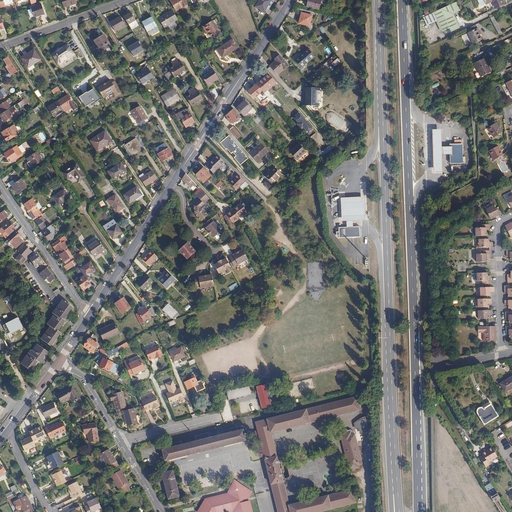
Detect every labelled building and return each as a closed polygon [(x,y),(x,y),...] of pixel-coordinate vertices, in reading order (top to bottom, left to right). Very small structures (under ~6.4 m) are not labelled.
[(187,5),(184,0),(171,0),(170,0),(177,11),(187,5)] [(271,0),(259,0),(256,7),(265,12),(271,0)] [(318,8),(319,0),(308,0),(306,6),(318,8)] [(505,6),(502,0),(485,0),(488,5),(494,3),(497,9),(505,6)] [(457,2),(442,9),(434,13),(423,18),(427,26),(437,22),(441,31),(447,34),(461,28),(454,14),(462,10),(457,2)] [(44,13),(42,4),(31,8),(32,9),(28,10),(31,18),(34,16),(34,17),(44,13)] [(309,26),(313,11),(303,9),(299,23),(309,26)] [(159,19),(164,26),(174,20),(176,22),(179,20),(173,10),(159,19)] [(124,16),(129,24),(136,20),(131,12),(124,16)] [(127,26),(121,17),(111,22),(117,32),(127,26)] [(498,34),(501,33),(494,17),(491,19),(498,34)] [(143,23),(148,32),(157,28),(152,18),(143,23)] [(207,30),(209,34),(212,38),(220,32),(213,21),(203,27),(206,31),(207,30)] [(482,40),(477,29),(468,33),(473,44),(482,40)] [(95,41),(102,52),(112,46),(105,35),(95,41)] [(239,47),(232,39),(223,45),(229,54),(239,47)] [(141,41),(128,46),(133,57),(145,52),(141,41)] [(506,51),(501,43),(493,47),(497,55),(506,51)] [(52,54),(58,63),(74,53),(68,44),(52,54)] [(80,49),(76,51),(79,59),(84,57),(80,49)] [(41,60),(35,50),(22,58),(28,68),(41,60)] [(315,56),(309,50),(306,52),(305,52),(303,54),(303,55),(295,62),(301,68),(315,56)] [(271,66),(278,74),(288,66),(279,56),(275,60),(276,61),(271,66)] [(2,61),(12,75),(18,71),(15,67),(14,68),(7,58),(2,61)] [(338,58),(332,63),(335,67),(341,62),(338,58)] [(491,72),(484,59),(475,63),(481,77),(491,72)] [(175,78),(186,71),(181,62),(179,63),(177,60),(172,63),(174,67),(170,69),(175,78)] [(219,78),(213,69),(202,76),(209,87),(214,84),(213,82),(219,78)] [(150,70),(138,76),(143,84),(154,77),(150,70)] [(266,91),(276,84),(270,77),(266,79),(265,78),(259,83),(266,91)] [(111,81),(99,88),(104,98),(114,93),(116,97),(123,93),(116,81),(113,83),(111,81)] [(318,104),(319,86),(303,86),(302,104),(318,104)] [(254,99),(260,94),(254,87),(248,91),(254,99)] [(85,108),(100,100),(95,89),(80,97),(85,108)] [(181,98),(176,89),(165,95),(171,104),(181,98)] [(188,99),(193,108),(204,102),(199,93),(197,94),(195,90),(190,93),(192,97),(188,99)] [(268,97),(278,109),(282,105),(273,94),(268,97)] [(68,95),(59,101),(65,110),(71,106),(74,111),(77,109),(68,95)] [(138,102),(134,95),(129,98),(133,105),(138,102)] [(10,106),(7,101),(0,106),(3,110),(10,106)] [(65,110),(59,101),(49,107),(55,116),(65,110)] [(252,108),(244,101),(237,108),(244,116),(252,108)] [(3,113),(1,114),(5,121),(11,117),(12,119),(20,114),(15,106),(3,113)] [(185,126),(194,121),(186,108),(176,114),(179,120),(181,118),(185,126)] [(241,116),(234,109),(227,116),(229,118),(231,121),(230,122),(231,123),(232,122),(234,124),(241,116)] [(148,118),(143,110),(135,115),(139,122),(148,118)] [(293,117),(303,129),(304,128),(309,134),(315,129),(300,111),(293,117)] [(328,122),(346,133),(351,124),(334,113),(328,122)] [(502,132),(496,123),(488,128),(494,137),(502,132)] [(19,135),(14,126),(3,133),(6,136),(5,137),(8,141),(19,135)] [(452,153),(452,144),(446,144),(444,144),(444,138),(443,127),(434,127),(435,145),(435,156),(436,165),(436,170),(445,169),(445,158),(444,152),(446,152),(452,153)] [(233,129),(230,131),(238,140),(240,138),(233,129)] [(113,142),(106,131),(92,141),(97,149),(107,142),(109,145),(113,142)] [(142,141),(139,136),(136,137),(137,138),(125,146),(128,150),(129,149),(132,154),(143,148),(139,143),(142,141)] [(248,158),(229,136),(220,144),(225,150),(226,149),(231,154),(233,153),(237,157),(235,159),(240,165),(248,158)] [(452,153),(452,162),(463,162),(463,143),(452,142),(452,144),(452,153)] [(299,161),(309,153),(301,144),(291,153),(299,161)] [(251,155),(257,162),(269,152),(262,145),(251,155)] [(498,148),(497,146),(490,150),(492,153),(493,153),(497,159),(505,155),(501,146),(498,148)] [(173,155),(168,147),(158,153),(162,161),(173,155)] [(18,158),(13,149),(6,153),(10,162),(18,158)] [(38,152),(27,159),(30,162),(27,163),(31,169),(44,161),(38,152)] [(208,162),(206,165),(211,171),(222,160),(215,153),(207,161),(208,162)] [(85,176),(76,163),(63,172),(67,178),(74,174),(79,180),(85,176)] [(128,172),(122,163),(109,171),(115,180),(128,172)] [(266,177),(273,184),(283,174),(275,167),(266,177)] [(211,175),(203,168),(196,174),(203,182),(211,175)] [(141,179),(146,186),(157,179),(152,172),(141,179)] [(192,180),(187,175),(186,173),(182,179),(187,184),(190,181),(192,180)] [(241,180),(235,173),(232,176),(231,175),(225,181),(233,188),(241,180)] [(26,187),(20,179),(15,183),(12,185),(18,193),(26,187)] [(70,197),(64,188),(53,196),(59,204),(70,197)] [(143,197),(137,188),(126,196),(131,204),(143,197)] [(209,198),(202,190),(197,196),(204,203),(209,198)] [(345,195),(343,195),(343,219),(349,219),(349,221),(349,226),(355,226),(355,222),(355,219),(358,219),(367,218),(367,194),(357,194),(349,195),(345,195)] [(116,196),(109,201),(117,213),(124,208),(116,196)] [(28,211),(34,220),(42,215),(39,210),(36,206),(37,205),(36,204),(33,199),(25,204),(29,211),(28,211)] [(235,208),(239,215),(242,213),(244,215),(247,213),(241,204),(235,208)] [(496,217),(497,218),(500,217),(498,212),(496,209),(494,206),(487,209),(492,219),(496,217)] [(238,216),(239,215),(235,208),(226,213),(233,222),(239,218),(238,216)] [(0,223),(8,217),(4,211),(0,214),(0,223)] [(36,221),(42,229),(46,226),(45,224),(46,223),(47,222),(43,217),(41,218),(40,218),(36,221)] [(215,219),(206,222),(211,238),(220,235),(215,219)] [(121,233),(113,220),(104,226),(112,239),(121,233)] [(3,227),(2,227),(0,228),(0,232),(6,239),(10,236),(9,235),(15,231),(14,229),(15,228),(9,222),(3,227)] [(486,230),(489,230),(489,224),(481,224),(481,228),(474,228),(474,233),(476,233),(476,236),(486,236),(486,232),(486,230)] [(360,239),(359,226),(355,226),(349,226),(340,226),(340,230),(338,230),(338,234),(340,234),(340,239),(360,239)] [(72,230),(77,237),(81,234),(76,227),(72,230)] [(49,230),(44,233),(50,240),(54,237),(49,230)] [(20,236),(16,232),(8,239),(16,248),(22,243),(18,238),(20,236)] [(107,252),(98,239),(87,246),(93,256),(101,252),(103,255),(107,252)] [(490,244),(489,241),(489,239),(479,239),(479,242),(476,242),(477,247),(492,247),(492,244),(491,244),(490,244)] [(53,245),(59,253),(69,246),(67,242),(63,245),(60,240),(53,245)] [(180,250),(188,259),(196,251),(188,243),(180,250)] [(25,259),(31,251),(23,245),(17,252),(20,254),(17,257),(22,260),(24,257),(25,259)] [(41,261),(34,250),(27,258),(33,266),(32,266),(35,269),(38,267),(37,264),(41,261)] [(143,259),(150,267),(159,258),(152,250),(143,259)] [(230,256),(235,267),(250,261),(245,250),(230,256)] [(487,257),(490,257),(490,250),(482,250),(482,253),(474,253),(475,259),(477,259),(477,262),(487,262),(487,258),(487,257)] [(59,255),(66,265),(72,260),(65,251),(59,255)] [(227,258),(214,265),(222,279),(235,271),(227,258)] [(66,265),(64,266),(67,270),(76,264),(73,259),(72,260),(66,265)] [(88,278),(90,277),(89,276),(90,272),(95,269),(90,262),(79,268),(83,274),(84,274),(88,278)] [(86,286),(87,288),(91,285),(89,283),(88,280),(87,279),(83,274),(79,268),(78,267),(75,269),(81,276),(79,277),(82,280),(78,283),(82,288),(86,286)] [(46,269),(39,274),(44,281),(47,279),(50,283),(54,279),(46,269)] [(167,288),(175,279),(168,272),(159,281),(167,288)] [(487,277),(488,275),(487,272),(477,273),(477,275),(476,275),(476,281),(483,281),(483,284),(491,284),(491,277),(487,277)] [(202,289),(216,287),(214,275),(200,277),(202,289)] [(143,288),(150,282),(146,278),(140,285),(143,288)] [(236,282),(229,287),(231,291),(239,287),(236,282)] [(490,295),(491,292),(491,290),(492,290),(494,290),(494,287),(478,287),(478,292),(480,292),(480,295),(490,295)] [(130,308),(123,298),(115,303),(122,313),(130,308)] [(41,339),(51,346),(60,334),(57,331),(64,321),(63,320),(72,308),(62,301),(53,313),(54,314),(47,325),(50,327),(41,339)] [(14,314),(18,311),(13,303),(9,306),(14,314)] [(172,318),(177,313),(168,304),(163,309),(172,318)] [(489,314),(491,314),(492,314),(492,310),(476,310),(476,316),(479,316),(478,318),(489,318),(489,315),(489,314)] [(12,325),(5,329),(6,329),(3,331),(7,338),(22,329),(17,321),(13,324),(12,325)] [(119,334),(115,324),(100,331),(104,340),(119,334)] [(496,340),(496,326),(488,326),(484,326),(478,326),(478,332),(484,332),(484,340),(496,340)] [(99,339),(98,335),(94,333),(90,338),(89,338),(87,342),(87,343),(85,347),(94,352),(97,348),(98,348),(100,344),(97,342),(99,339)] [(157,357),(158,358),(162,356),(158,344),(145,350),(149,360),(155,357),(157,357)] [(39,363),(46,353),(37,345),(29,355),(28,354),(22,364),(31,371),(38,362),(39,363)] [(185,357),(181,347),(170,352),(174,362),(185,357)] [(110,371),(114,363),(103,358),(100,366),(110,371)] [(124,362),(130,376),(134,375),(146,370),(141,359),(129,364),(127,360),(124,362)] [(511,388),(511,376),(501,384),(506,392),(511,388)] [(205,388),(204,386),(203,384),(202,382),(198,384),(195,378),(184,382),(188,389),(194,386),(197,392),(205,388)] [(180,404),(185,401),(180,388),(176,390),(173,381),(166,384),(169,391),(172,390),(173,391),(169,393),(166,394),(170,404),(178,400),(180,404)] [(271,406),(266,384),(256,386),(262,408),(271,406)] [(251,394),(249,385),(226,390),(228,399),(251,394)] [(79,398),(73,386),(57,395),(62,403),(71,398),(73,402),(79,398)] [(125,406),(121,391),(110,395),(111,399),(113,398),(116,409),(125,406)] [(155,396),(142,402),(143,404),(146,411),(152,408),(155,407),(156,408),(160,406),(155,396)] [(316,511),(355,502),(351,489),(289,505),(283,481),(285,480),(279,455),(276,456),(270,432),(360,410),(356,397),(309,409),(256,422),(269,474),(278,511),(316,511)] [(256,398),(250,400),(255,415),(261,413),(256,398)] [(41,408),(45,417),(57,412),(53,403),(41,408)] [(498,417),(489,403),(478,409),(477,412),(477,414),(484,425),(498,417)] [(132,408),(122,411),(124,418),(127,426),(137,423),(132,408)] [(360,417),(352,422),(353,428),(356,428),(357,432),(367,430),(364,416),(360,417)] [(61,420),(49,426),(54,436),(66,430),(61,420)] [(98,442),(96,425),(83,426),(85,434),(89,434),(90,443),(98,442)] [(34,441),(36,445),(48,440),(41,426),(29,431),(31,436),(34,441)] [(347,433),(340,435),(349,470),(358,467),(357,465),(361,464),(354,434),(353,434),(353,432),(350,429),(346,430),(347,433)] [(222,435),(225,446),(241,442),(238,430),(238,431),(223,434),(222,435)] [(195,436),(196,441),(209,438),(208,433),(195,436)] [(184,445),(187,456),(225,446),(222,435),(209,438),(196,441),(184,445)] [(21,441),(25,450),(36,445),(34,441),(31,436),(21,441)] [(167,449),(170,460),(187,456),(184,445),(183,445),(169,449),(167,449)] [(490,446),(477,457),(485,467),(489,464),(488,463),(497,456),(490,446)] [(116,463),(109,450),(100,456),(107,469),(116,463)] [(47,465),(49,470),(63,464),(61,459),(62,459),(58,451),(47,456),(50,460),(51,463),(49,464),(47,465)] [(332,458),(330,452),(296,461),(298,467),(332,458)] [(52,474),(58,486),(67,481),(61,470),(52,474)] [(123,475),(121,471),(111,476),(121,493),(131,490),(127,484),(123,476),(123,475)] [(179,497),(172,471),(162,474),(168,500),(179,497)] [(71,493),(73,498),(83,493),(81,489),(82,487),(80,485),(79,485),(77,481),(69,485),(70,489),(72,492),(71,493)] [(224,511),(224,509),(226,508),(226,511),(252,511),(250,501),(249,501),(244,502),(243,499),(248,498),(252,492),(235,481),(228,492),(206,498),(197,511),(224,511)] [(483,486),(493,502),(496,500),(500,498),(490,483),(483,486)] [(13,491),(6,494),(7,497),(19,492),(16,485),(11,487),(13,491)] [(14,502),(16,507),(21,505),(21,506),(29,502),(26,497),(14,502)] [(85,506),(88,511),(92,511),(102,508),(97,498),(88,502),(89,505),(85,506)] [(31,508),(29,502),(21,506),(24,511),(31,508)]
